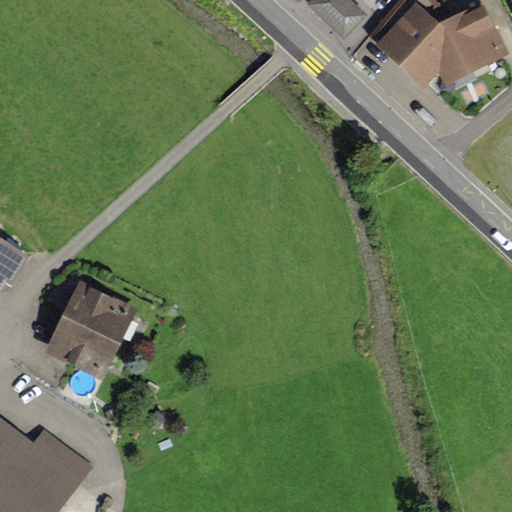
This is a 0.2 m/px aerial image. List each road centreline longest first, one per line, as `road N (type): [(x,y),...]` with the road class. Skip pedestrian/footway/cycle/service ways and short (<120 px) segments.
road 1 (track): [(0,334),(51,264),(298,46)]
road 2 (secondary): [(433,169),(248,0)]
